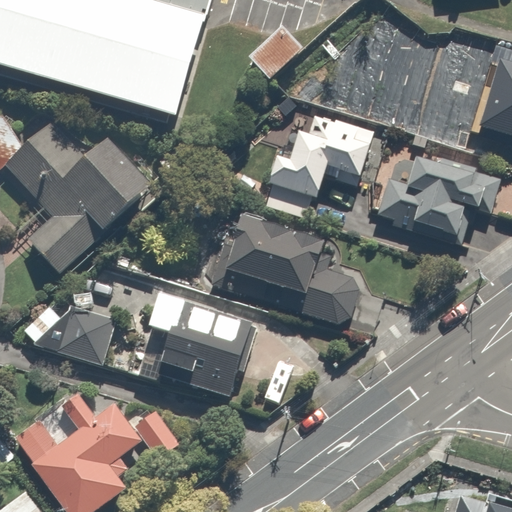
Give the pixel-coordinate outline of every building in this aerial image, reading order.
[(0,0),(0,82),(171,127),(202,30),(209,0),(0,0)] [(288,38),(251,70),(271,93),(308,60),(288,38)] [(467,74),(412,58),(399,104),(412,108),(406,128),(511,158),(511,125),(507,124),(511,107),(511,64),(502,61),(499,71),(471,63),(467,74)] [(283,162),(268,214),(308,226),(314,204),(330,209),(339,178),(369,187),(383,139),(315,119),(301,167),(283,162)] [(51,220),(27,240),(57,279),(160,196),(120,147),(93,168),(63,130),(12,171),(51,220)] [(417,185),(390,181),(382,225),(413,230),(411,240),(468,250),(474,212),(491,215),(497,180),(420,167),(417,185)] [(326,275),(331,255),(241,230),(222,299),(350,335),(363,285),(326,275)] [(156,340),(177,346),(164,389),(243,414),(269,335),(168,302),(156,340)] [(121,326),(59,307),(44,356),(105,376),(121,326)] [(44,428),(14,450),(60,511),(117,511),(157,484),(141,462),(151,454),(164,472),(189,454),(144,392),(104,421),(89,400),(69,415),(84,436),(62,452),(44,428)] [(43,511),(29,492),(1,511),(43,511)] [(503,511),(463,498),(457,511),(503,511)]
